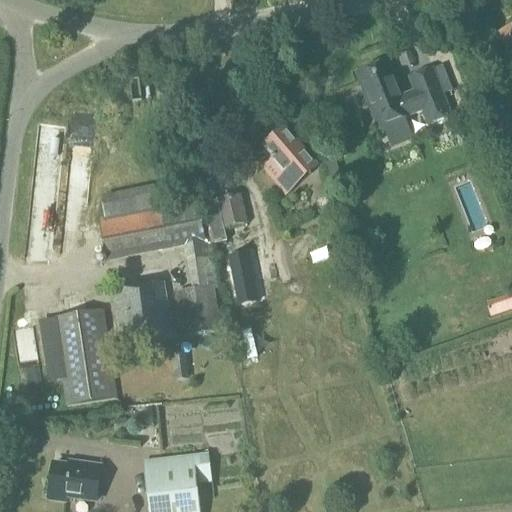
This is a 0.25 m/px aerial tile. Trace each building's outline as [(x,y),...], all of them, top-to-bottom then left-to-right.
[(508,67),(509,67),(511,75),(511,32),(499,36),(508,67)] [(357,76),(378,131),(421,114),(413,93),(401,98),(387,64),(357,76)] [(433,69),(407,79),(413,93),(421,114),(427,128),(452,118),(433,69)] [(489,162),(511,155),(511,123),(481,131),(489,162)] [(314,171),(283,135),(265,150),(273,160),(270,162),(272,165),(263,173),(284,197),(314,171)] [(241,198),(218,203),(224,229),(246,224),(241,198)] [(227,244),(217,202),(202,206),(213,247),(227,244)] [(192,288),(192,292),(212,289),(213,293),(218,292),(209,240),(205,241),(198,204),(99,221),(104,250),(184,237),(192,288)] [(258,304),(251,265),(231,269),(239,308),(258,304)] [(171,342),(162,285),(112,294),(121,350),(171,342)] [(192,292),(177,294),(183,338),(219,333),(213,293),(212,289),(192,292)] [(511,296),(486,305),(491,320),(511,312),(511,296)] [(101,312),(53,320),(66,408),(115,400),(101,312)] [(175,382),(186,381),(183,355),(172,356),(175,382)] [(208,456),(195,458),(143,464),(148,511),(201,511),(198,486),(211,485),(208,456)] [(67,505),(68,498),(95,502),(99,468),(68,464),(68,468),(52,466),(47,503),(67,505)]
